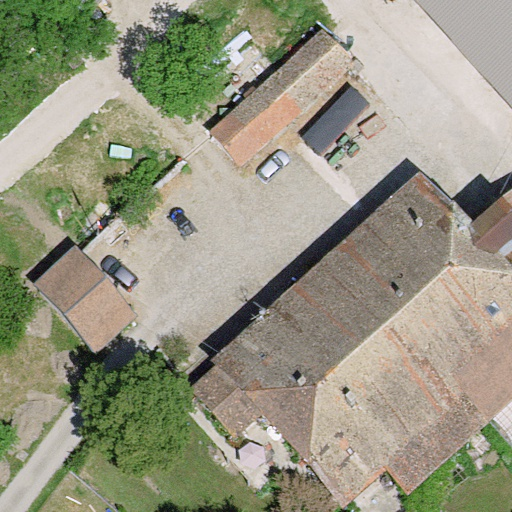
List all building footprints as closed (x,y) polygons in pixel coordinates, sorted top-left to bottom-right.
[(511,0),(435,0),(511,84),(511,0)] [(323,37),(214,133),(239,161),(348,65),(323,37)] [(424,186),(193,391),(230,433),(259,408),(344,504),(388,464),(408,486),(511,393),(511,202),(471,239),(424,186)] [(131,317),(75,255),(40,286),(97,349),(131,317)] [(511,436),(511,413),(500,426),(511,436)]
